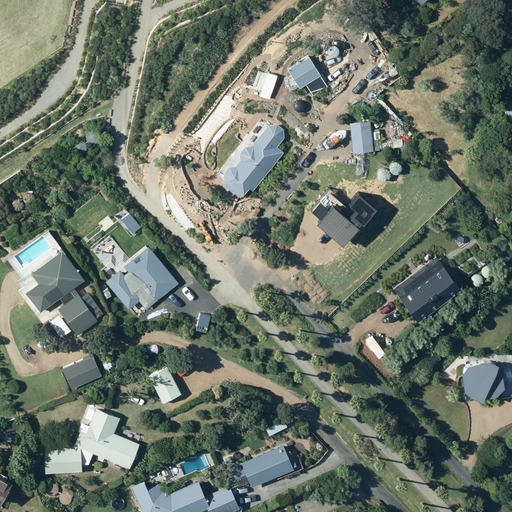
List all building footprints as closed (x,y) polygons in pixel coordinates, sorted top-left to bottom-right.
[(501,46),(490,53),(496,61),(506,54),(501,46)] [(299,88),(320,75),(308,56),(287,69),(299,88)] [(260,97),(270,100),(278,77),(268,73),(260,97)] [(365,99),(372,91),(367,87),(360,96),(365,99)] [(511,99),(503,102),(511,137),(511,99)] [(350,124),(354,154),(380,152),(379,141),(373,142),(370,122),(350,124)] [(248,187),(253,191),(283,153),(277,148),(284,139),(283,130),(276,124),(269,125),(251,147),(244,148),(240,153),(240,161),(235,167),(228,168),(223,174),(224,180),(221,183),(240,198),(248,187)] [(317,223),(343,247),(375,212),(357,195),(348,205),(355,211),(348,219),(333,205),(329,209),(322,203),(312,214),(319,220),(317,223)] [(408,209),(400,201),(393,209),(400,216),(408,209)] [(113,237),(93,252),(104,266),(124,251),(113,237)] [(178,278),(148,240),(123,260),(101,277),(131,314),(178,278)] [(62,241),(30,264),(41,279),(26,290),(39,307),(54,297),(59,293),(63,299),(57,304),(77,331),(98,316),(96,314),(102,309),(87,288),(81,293),(74,282),(85,274),(62,241)] [(394,290),(419,321),(459,289),(434,258),(394,290)] [(71,326),(59,309),(50,316),(62,333),(71,326)] [(491,338),(492,339),(496,340),(498,340),(500,340),(501,339),(503,338),(504,337),(506,336),(507,334),(508,333),(508,331),(508,329),(508,327),(508,325),(507,324),(506,322),(505,321),(503,320),(501,319),(500,318),(498,318),(496,318),(494,319),(492,319),(491,320),(489,321),(488,323),(487,324),(487,326),(486,328),(486,330),(487,332),(487,333),(488,335),(489,336),(491,338)] [(384,353),(372,336),(365,341),(377,358),(384,353)] [(467,386),(470,388),(471,392),(481,395),(511,390),(511,349),(481,354),(481,356),(476,358),(472,359),(470,361),(467,362),(465,365),(464,367),(463,370),(462,373),(462,376),(463,379),(464,381),(465,384),(467,386)] [(72,384),(102,371),(92,350),(62,363),(72,384)] [(181,389),(167,362),(148,372),(162,398),(181,389)] [(119,413),(95,403),(85,429),(79,426),(74,441),(99,451),(98,454),(103,456),(104,453),(129,463),(139,439),(113,428),(119,413)] [(15,427),(9,420),(1,422),(0,423),(0,434),(2,438),(12,436),(15,427)] [(251,482),(293,463),(292,461),(296,459),(290,446),(286,448),(283,440),(241,459),(241,460),(230,465),(238,481),(249,476),(251,482)] [(0,494),(11,475),(0,468),(0,494)] [(211,511),(219,511),(239,503),(229,481),(204,492),(197,477),(170,489),(163,486),(159,478),(147,483),(145,477),(131,482),(144,511),(183,511),(189,510),(189,511),(195,511),(198,511),(196,507),(207,502),(211,511)]
